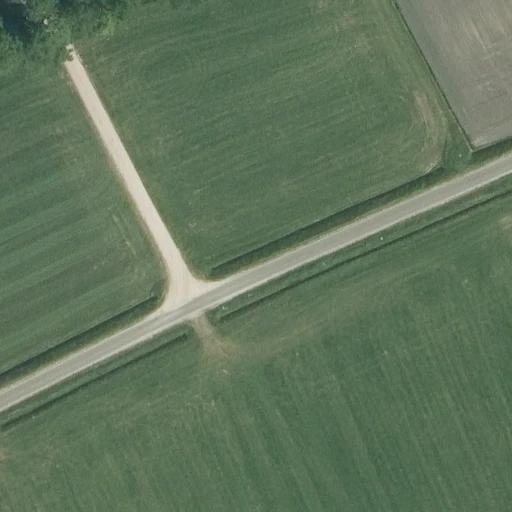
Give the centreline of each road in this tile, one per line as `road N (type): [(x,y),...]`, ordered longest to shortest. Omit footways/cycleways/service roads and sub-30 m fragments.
road 1 (unclassified): [(0,403),(511,162)]
road 2 (track): [(196,305),(33,0)]
